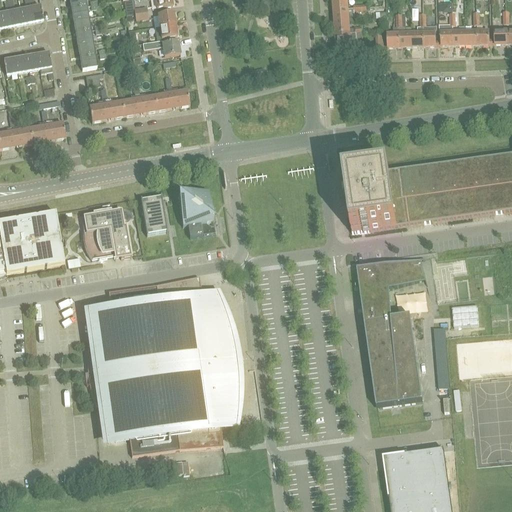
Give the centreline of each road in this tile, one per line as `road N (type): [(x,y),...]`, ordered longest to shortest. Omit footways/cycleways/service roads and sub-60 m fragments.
road 1 (residential): [(500,108),(498,82),(310,88)]
road 2 (tertiary): [(315,138),(500,108)]
road 3 (residential): [(73,140),(224,112)]
road 4 (tertiary): [(80,180),(231,154)]
